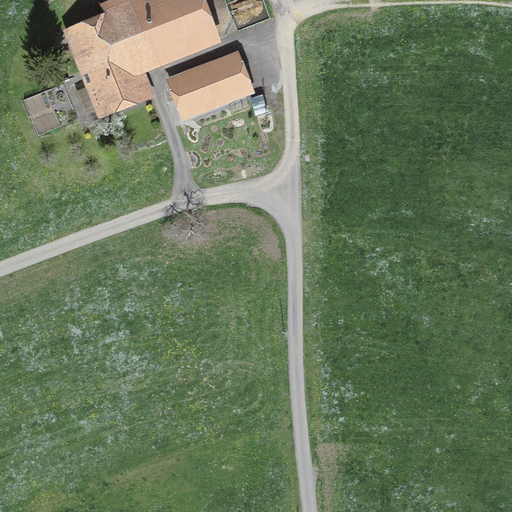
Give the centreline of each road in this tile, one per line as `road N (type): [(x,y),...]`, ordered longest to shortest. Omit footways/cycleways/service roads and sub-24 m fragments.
road 1 (track): [(289,0),(300,178)]
road 2 (track): [(289,14),(445,0)]
